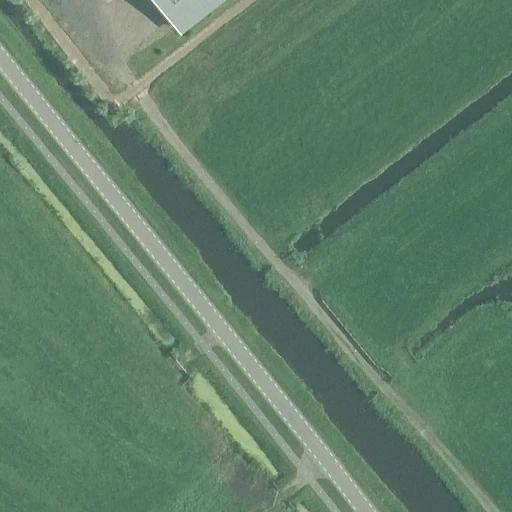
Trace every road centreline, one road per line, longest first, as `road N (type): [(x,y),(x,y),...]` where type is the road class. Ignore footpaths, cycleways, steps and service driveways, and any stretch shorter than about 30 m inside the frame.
road 1 (tertiary): [(366,511),(0,58)]
road 2 (track): [(489,511),(133,91)]
road 3 (track): [(251,0),(133,91)]
